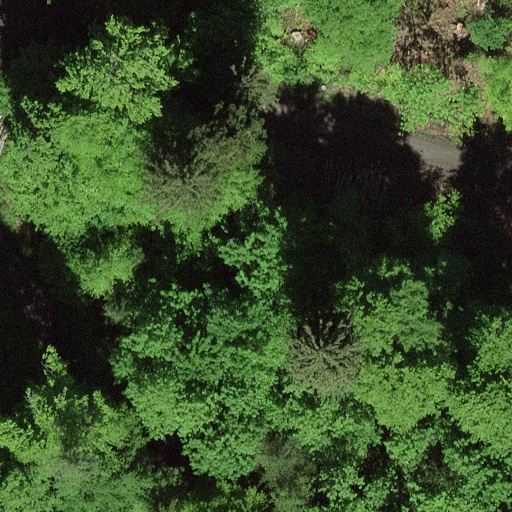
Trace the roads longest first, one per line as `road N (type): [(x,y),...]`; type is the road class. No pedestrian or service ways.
road 1 (track): [(0,31),(11,20),(68,25),(147,61),(511,171)]
road 2 (track): [(281,511),(166,444),(32,300),(0,247)]
